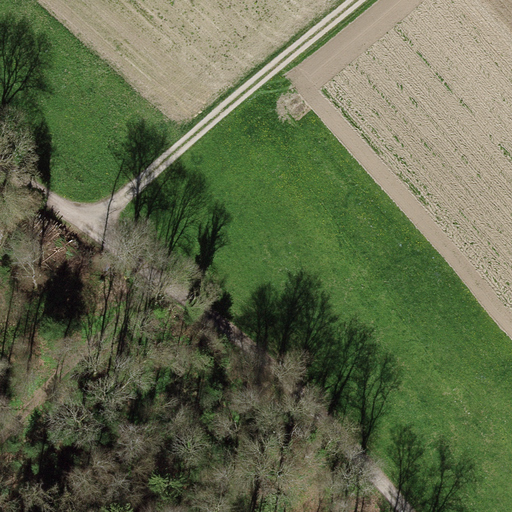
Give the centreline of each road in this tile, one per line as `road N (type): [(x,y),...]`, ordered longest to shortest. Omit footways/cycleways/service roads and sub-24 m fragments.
road 1 (track): [(0,165),(232,332),(407,511)]
road 2 (track): [(81,223),(357,0)]
